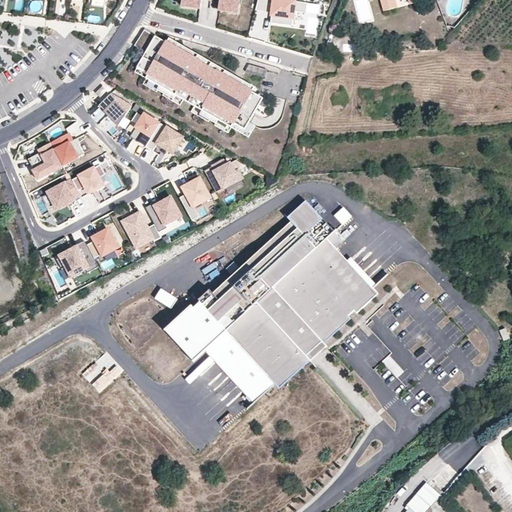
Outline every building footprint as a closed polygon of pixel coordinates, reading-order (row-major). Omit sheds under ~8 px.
[(183,0),(182,6),(201,9),(201,0),(183,0)] [(220,0),(219,11),(239,13),(240,0),(220,0)] [(307,3),(284,0),(258,0),(256,11),(268,12),(269,10),(269,4),(273,5),(272,10),(271,23),(292,26),(294,11),(306,13),(307,3)] [(423,0),(422,0),(381,0),(384,11),(397,7),(394,0),(408,0),(409,4),(423,0)] [(166,42),(145,30),(135,46),(147,53),(136,72),(232,128),(250,138),(256,126),(250,123),(264,99),(253,92),(255,87),(169,38),(166,42)] [(232,128),(136,72),(133,78),(229,133),(232,128)] [(108,90),(104,86),(96,93),(101,98),(108,90)] [(132,108),(112,94),(100,105),(105,111),(104,112),(118,127),(132,108)] [(147,146),(162,124),(146,114),(131,136),(147,146)] [(184,137),(162,123),(162,124),(147,146),(154,151),(159,143),(174,153),(184,137)] [(52,143),(63,165),(85,153),(77,139),(73,140),(69,133),(51,142),(52,143)] [(39,180),(64,166),(63,165),(52,143),(39,149),(41,152),(29,158),(33,166),(40,163),(41,166),(35,169),(34,170),(39,180)] [(206,171),(217,193),(244,179),(239,171),(236,172),(231,163),(227,166),(224,161),(216,165),(217,167),(214,169),(213,167),(206,171)] [(101,164),(73,179),(79,190),(86,187),(90,193),(97,189),(98,191),(105,187),(100,177),(106,174),(101,164)] [(181,198),(193,221),(200,217),(195,207),(211,198),(201,178),(184,187),(187,194),(181,198)] [(73,179),(49,192),(58,209),(75,200),(74,198),(81,194),(79,190),(73,179)] [(155,203),(147,208),(155,224),(160,232),(168,228),(166,225),(182,216),(172,197),(156,206),(155,203)] [(323,219),(306,201),(288,218),(291,222),(213,294),(210,290),(198,301),(200,303),(194,309),(191,306),(164,331),(193,362),(206,350),(248,395),(245,398),(251,405),(274,385),(277,388),(308,359),(308,358),(351,319),(348,316),(353,311),(356,314),(378,294),(333,246),(341,239),(326,224),(325,225),(321,221),(323,219)] [(343,225),(352,217),(343,206),(333,214),(343,225)] [(140,212),(123,221),(137,248),(154,239),(155,241),(162,237),(160,232),(155,224),(149,228),(140,212)] [(119,248),(109,229),(94,237),(95,241),(88,245),(95,258),(102,254),(103,256),(119,248)] [(88,245),(85,240),(76,245),(77,248),(57,259),(62,269),(67,267),(72,277),(86,269),(88,273),(99,267),(95,258),(88,245)] [(171,309),(177,299),(161,289),(155,298),(171,309)] [(499,331),(504,341),(509,338),(505,329),(499,331)] [(278,390),(310,361),(308,359),(277,388),(278,390)] [(223,372),(198,391),(201,396),(227,377),(223,372)]
